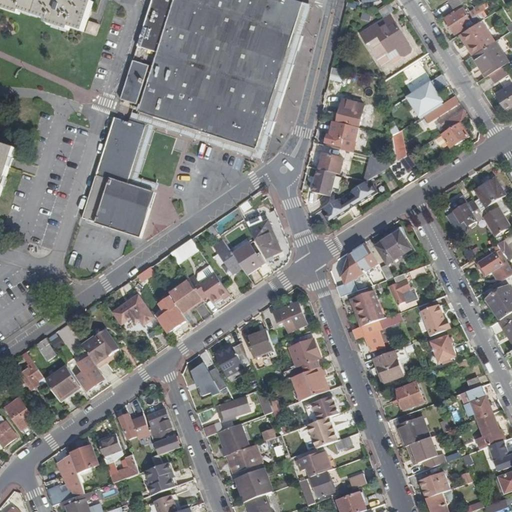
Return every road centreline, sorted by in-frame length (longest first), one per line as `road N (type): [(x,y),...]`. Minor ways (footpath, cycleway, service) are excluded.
road 1 (residential): [(129,0),(133,13),(53,269)]
road 2 (tertiary): [(312,262),(405,511)]
road 3 (residential): [(284,170),(254,182),(78,303)]
road 4 (residential): [(511,394),(414,199)]
road 5 (residential): [(312,262),(162,363)]
road 6 (tertiary): [(336,0),(302,132),(284,170)]
road 7 (residential): [(162,363),(21,462)]
road 8 (residential): [(500,142),(411,0)]
road 9 (residential): [(221,511),(162,363)]
